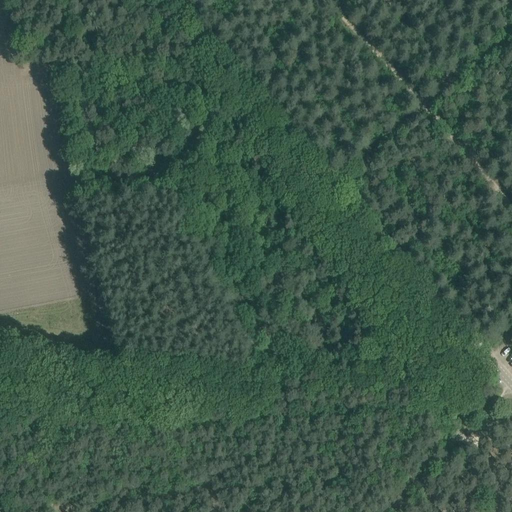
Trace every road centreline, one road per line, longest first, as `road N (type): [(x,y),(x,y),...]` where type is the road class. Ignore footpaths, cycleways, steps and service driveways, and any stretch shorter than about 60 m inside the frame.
road 1 (unclassified): [(511,389),(170,0)]
road 2 (track): [(511,410),(440,415),(367,511)]
road 3 (track): [(418,98),(511,199)]
road 4 (track): [(332,0),(418,98)]
road 5 (track): [(418,98),(511,14)]
